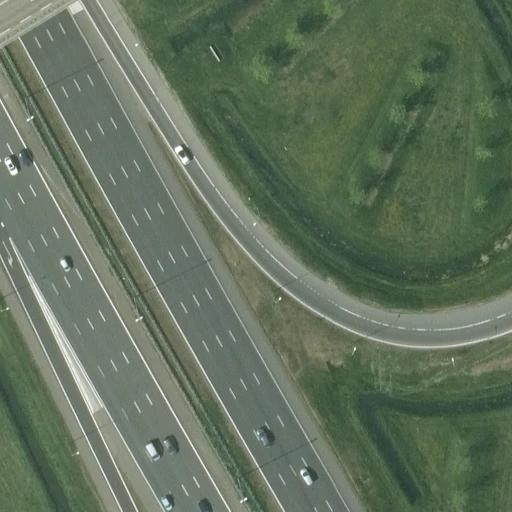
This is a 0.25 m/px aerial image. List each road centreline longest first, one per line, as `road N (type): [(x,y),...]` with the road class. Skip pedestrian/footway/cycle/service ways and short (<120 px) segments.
road 1 (motorway): [(511,321),(421,341),(382,335),(314,306),(249,254),(187,180),(84,0)]
road 2 (motorway): [(302,511),(22,0)]
road 3 (motorway): [(29,221),(196,511)]
road 4 (motorway): [(29,221),(95,444),(127,511)]
